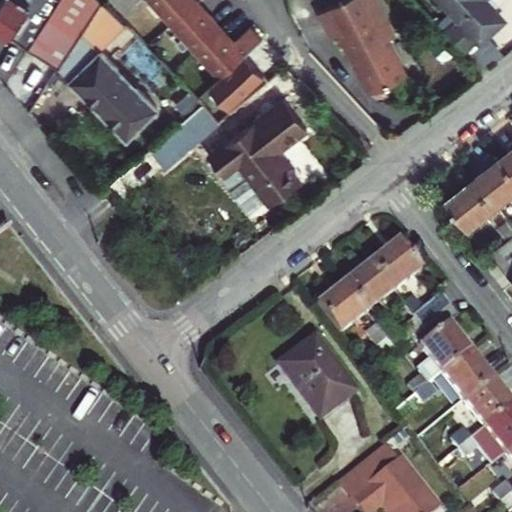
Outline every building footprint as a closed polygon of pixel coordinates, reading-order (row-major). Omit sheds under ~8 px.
[(0,0),(0,30),(26,48),(57,0),(0,0)] [(57,68),(84,26),(100,2),(97,0),(57,0),(26,48),(40,57),(57,68)] [(101,0),(100,2),(119,23),(143,0),(151,0),(156,6),(162,0),(101,0)] [(162,12),(173,25),(199,2),(197,0),(162,0),(156,6),(162,12)] [(378,0),(346,0),(314,16),(327,41),(333,38),(345,60),(365,101),(410,79),(391,40),(397,37),(378,0)] [(511,0),(435,0),(448,15),(435,29),(466,62),(492,40),(511,22),(492,2),(494,0),(511,0)] [(511,0),(494,0),(492,2),(511,22),(511,21),(511,0)] [(84,26),(57,68),(88,101),(119,133),(134,120),(138,124),(158,105),(104,48),(124,28),(119,23),(100,2),(84,26)] [(196,51),(196,52),(223,28),(199,2),(173,25),(196,51)] [(133,37),(144,50),(173,25),(162,12),(133,37)] [(237,24),(247,35),(253,30),(243,19),(237,24)] [(196,52),(221,79),(245,58),(264,42),(253,30),(247,35),(238,43),(223,28),(196,52)] [(497,62),(506,55),(492,40),(466,62),(479,76),(497,62)] [(213,87),(218,92),(250,64),(245,58),(221,79),(213,87)] [(218,92),(231,108),(264,80),(250,64),(218,92)] [(184,91),(172,102),(185,115),(196,105),(184,91)] [(260,208),(303,176),(284,150),(296,141),(314,127),(291,97),(207,160),(226,187),(238,178),(260,208)] [(205,104),(152,150),(167,168),(221,123),(205,104)] [(134,120),(119,133),(123,137),(138,124),(134,120)] [(511,172),(511,155),(503,162),(511,172)] [(499,213),(511,202),(511,172),(503,162),(488,174),(476,184),(499,213)] [(472,234),(499,213),(476,184),(461,195),(449,205),(472,234)] [(511,271),(511,227),(510,225),(499,234),(507,244),(493,255),(508,274),(511,271)] [(384,255),(372,265),(394,294),(423,270),(400,242),(384,255)] [(367,316),(394,294),(372,265),(359,275),(344,287),(367,316)] [(339,338),(367,316),(344,287),(330,298),(316,310),(339,338)] [(421,312),(411,299),(403,305),(415,321),(423,331),(451,308),(442,296),(421,312)] [(412,340),(429,362),(417,371),(423,378),(417,383),(411,388),(417,397),(431,386),(442,377),(471,355),(457,337),(449,326),(459,318),(451,308),(423,331),(412,340)] [(423,331),(415,321),(388,342),(396,353),(412,340),(423,331)] [(322,412),(359,384),(316,329),(297,343),(280,356),(322,412)] [(482,368),(471,355),(442,377),(464,404),(493,382),(482,368)] [(417,371),(411,376),(417,383),(423,378),(417,371)] [(493,382),(464,404),(485,431),(511,409),(511,405),(503,394),(493,382)] [(425,406),(438,396),(431,386),(417,397),(425,406)] [(506,458),(511,453),(511,409),(485,431),(506,458)] [(453,442),(461,451),(473,441),(466,432),(453,442)] [(481,451),(473,441),(461,451),(468,461),(481,451)] [(407,456),(399,462),(386,446),(338,484),(360,511),(374,511),(381,507),(385,511),(436,511),(445,505),(407,456)] [(495,495),(503,505),(511,497),(511,490),(508,486),(495,495)] [(511,497),(503,505),(508,511),(509,511),(511,510),(511,497)]
